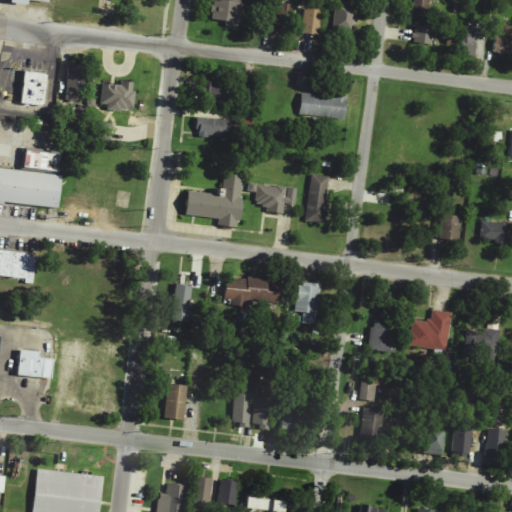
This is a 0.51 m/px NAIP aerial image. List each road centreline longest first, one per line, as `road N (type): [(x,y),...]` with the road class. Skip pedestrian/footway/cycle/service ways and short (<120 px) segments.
road 1 (residential): [(117,511),(181,0)]
road 2 (residential): [(318,511),(381,0)]
road 3 (residential): [(0,225),(511,285)]
road 4 (tertiary): [(0,425),(511,484)]
road 5 (residential): [(0,27),(511,86)]
